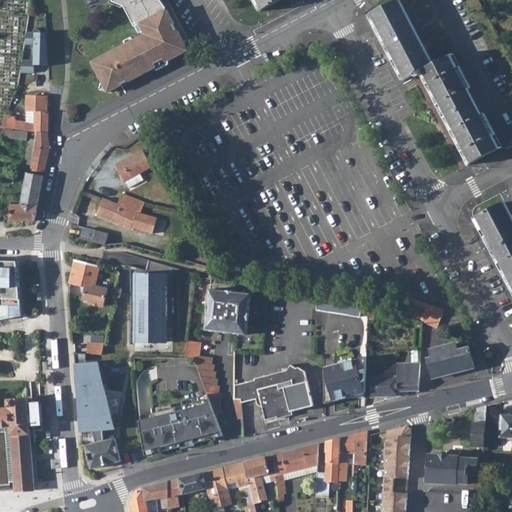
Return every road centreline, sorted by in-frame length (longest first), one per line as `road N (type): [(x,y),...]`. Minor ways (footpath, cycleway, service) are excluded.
road 1 (residential): [(417,406),(170,470),(88,504)]
road 2 (residential): [(0,242),(51,243),(73,156),(88,138),(231,60)]
road 3 (residential): [(331,9),(438,206)]
road 4 (residential): [(438,206),(511,356)]
